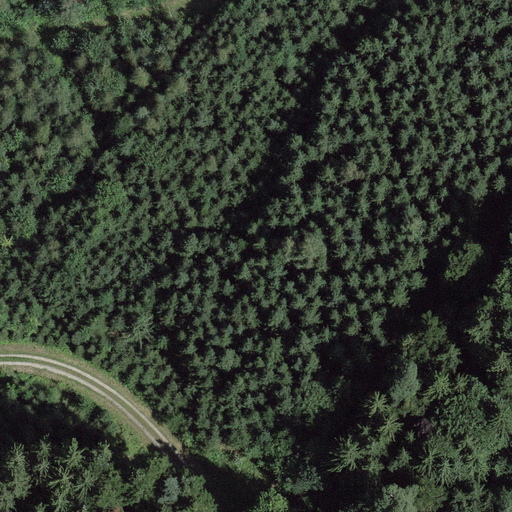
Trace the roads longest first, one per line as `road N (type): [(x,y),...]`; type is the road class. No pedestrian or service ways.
road 1 (track): [(511,207),(396,345),(319,511)]
road 2 (track): [(0,362),(33,355),(108,374),(226,511)]
road 3 (track): [(0,44),(193,0)]
